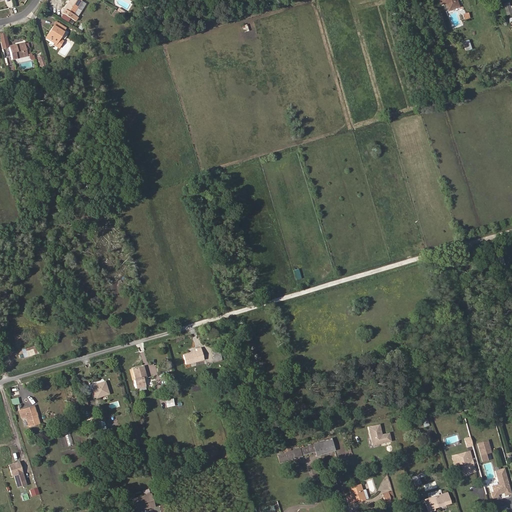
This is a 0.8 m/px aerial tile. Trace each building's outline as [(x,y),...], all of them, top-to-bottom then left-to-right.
[(63,14),(71,1),(70,0),(62,13),(63,14)] [(73,14),(81,0),(80,0),(69,0),(70,0),(71,1),(63,14),(75,21),(77,17),(73,14)] [(458,6),(455,0),(439,0),(441,4),(444,3),(447,10),(458,6)] [(117,16),(120,13),(117,11),(115,9),(111,15),(116,18),(117,16)] [(59,39),(66,28),(56,22),(50,31),(52,32),(47,39),(55,44),(54,45),(59,48),(63,41),(59,39)] [(9,48),(5,33),(0,34),(0,41),(2,49),(9,48)] [(30,52),(28,43),(25,43),(24,42),(8,46),(12,60),(28,56),(27,53),(30,52)] [(46,65),(43,56),(37,57),(40,67),(46,65)] [(17,74),(15,65),(7,67),(9,76),(17,74)] [(299,268),(293,270),(296,280),(302,278),(299,268)] [(24,358),(40,353),(38,345),(21,350),(24,358)] [(183,355),(185,365),(204,360),(201,348),(196,349),(197,351),(183,355)] [(212,352),(214,359),(221,357),(219,350),(212,352)] [(137,388),(145,386),(142,377),(146,376),(143,367),(133,370),(136,380),(135,380),(137,388)] [(105,382),(92,386),(96,398),(109,394),(105,382)] [(167,410),(173,409),(171,402),(173,402),(172,395),(164,397),(167,410)] [(39,420),(35,406),(25,409),(24,407),(20,408),(22,415),(25,414),(28,424),(39,420)] [(104,420),(96,421),(97,430),(105,429),(104,420)] [(380,424),(368,426),(372,445),(391,441),(389,432),(382,434),(380,424)] [(60,434),(64,446),(68,445),(64,433),(60,434)] [(316,455),(333,450),(330,439),(312,444),(315,452),(316,455)] [(469,447),(467,439),(460,441),(463,449),(469,447)] [(484,443),(475,445),(479,458),(488,455),(484,443)] [(299,448),(301,456),(315,452),(312,444),(299,448)] [(279,462),(301,456),(299,448),(284,452),(284,453),(277,455),(279,462)] [(472,472),(466,452),(448,458),(451,467),(458,465),(459,466),(460,468),(460,469),(461,474),(464,474),(472,472)] [(26,481),(20,462),(10,465),(13,475),(15,475),(18,483),(26,481)] [(501,471),(493,473),(497,487),(489,489),(491,495),(493,497),(494,497),(499,495),(498,493),(500,492),(501,493),(503,497),(508,496),(501,471)] [(352,488),(356,501),(359,500),(359,502),(365,500),(362,492),(360,485),(352,488)] [(353,501),(356,501),(352,488),(349,488),(351,495),(346,497),(349,505),(354,503),(353,501)] [(393,502),(389,492),(384,494),(387,504),(393,502)] [(449,492),(436,496),(439,506),(452,502),(449,492)] [(150,493),(132,498),(135,510),(153,505),(150,493)] [(439,506),(436,496),(426,499),(430,511),(437,510),(436,507),(439,506)]
